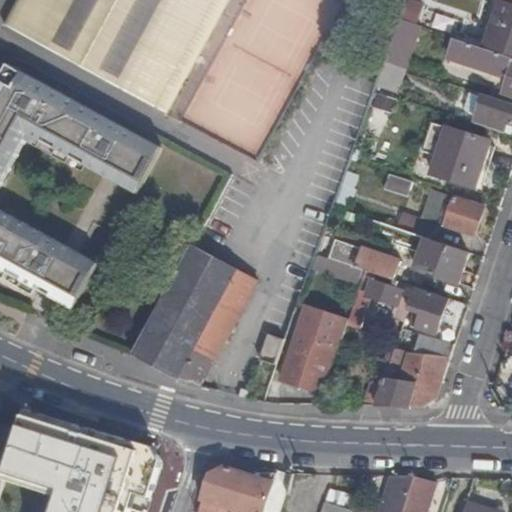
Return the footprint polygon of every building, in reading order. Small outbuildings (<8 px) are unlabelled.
[(20,0),(6,26),(167,115),(230,0),(20,0)] [(419,22),(424,0),(408,0),(403,18),(419,22)] [(490,48),(505,1),(501,0),(500,0),(485,47),(490,48)] [(511,55),(511,3),(505,1),(490,48),(511,55)] [(401,19),(387,62),(405,68),(420,25),(401,19)] [(511,57),(456,39),(450,57),(508,77),(503,92),(511,95),(511,57)] [(387,62),(378,85),(400,92),(408,69),(405,68),(387,62)] [(0,83),(0,269),(40,291),(65,245),(0,209),(0,180),(26,132),(104,175),(128,131),(10,66),(0,83)] [(373,108),(394,111),(396,98),(375,95),(373,108)] [(511,103),(487,95),(479,120),(503,128),(506,122),(511,124),(511,103)] [(511,131),(511,124),(506,122),(503,128),(511,131)] [(424,151),(441,156),(450,129),(433,123),(424,151)] [(450,129),(441,156),(435,174),(477,188),(477,187),(490,145),(492,141),(450,128),(450,129)] [(128,131),(104,175),(142,195),(165,151),(128,131)] [(496,147),(490,145),(477,187),(483,188),(496,147)] [(410,196),(414,182),(391,174),(387,188),(410,196)] [(453,206),(455,197),(432,189),(423,217),(446,225),(449,215),(444,214),(447,205),(453,206)] [(486,207),(455,197),(453,206),(447,205),(444,214),(449,215),(446,225),(476,235),(486,207)] [(403,214),(398,228),(430,239),(435,224),(403,214)] [(461,284),(471,252),(430,239),(398,228),(393,244),(422,253),(418,269),(461,284)] [(366,271),(396,280),(402,261),(326,236),(319,255),(323,257),(366,271)] [(103,266),(65,245),(40,291),(78,312),(103,266)] [(318,269),(363,283),(366,271),(323,257),(318,269)] [(217,262),(160,371),(187,381),(192,378),(198,368),(208,374),(260,283),(217,262)] [(406,321),(410,309),(418,288),(396,280),(366,271),(363,283),(351,315),(362,318),(369,296),(399,306),(396,317),(406,321)] [(438,335),(450,299),(418,288),(410,309),(416,311),(411,325),(438,335)] [(308,307),(300,329),(316,334),(323,313),(308,307)] [(300,329),(293,350),(282,381),(322,394),(338,348),(348,321),(323,313),(316,334),(300,329)] [(391,364),(387,379),(397,380),(412,332),(403,330),(391,364)] [(438,398),(456,344),(421,335),(415,354),(410,353),(401,381),(397,380),(387,379),(377,406),(426,406),(438,398)] [(287,341),(271,336),(263,360),(278,366),(287,341)] [(365,406),(377,406),(387,379),(391,364),(386,363),(379,383),(373,382),(365,406)] [(192,378),(187,381),(201,386),(208,374),(198,368),(192,378)] [(0,489),(3,490),(20,437),(0,431),(0,489)] [(23,511),(59,511),(60,509),(68,511),(115,511),(129,469),(57,445),(39,502),(27,499),(23,511)] [(264,511),(277,474),(240,473),(225,468),(211,476),(199,511),(264,511)] [(278,511),(291,475),(277,474),(264,511),(278,511)] [(350,511),(362,477),(336,476),(326,505),(350,511)] [(409,497),(414,479),(396,478),(392,491),(409,497)] [(426,511),(435,486),(414,479),(409,497),(403,511),(426,511)] [(169,511),(174,498),(150,490),(142,511),(169,511)] [(403,511),(409,497),(392,491),(385,511),(403,511)] [(493,511),(467,503),(464,511),(493,511)]
